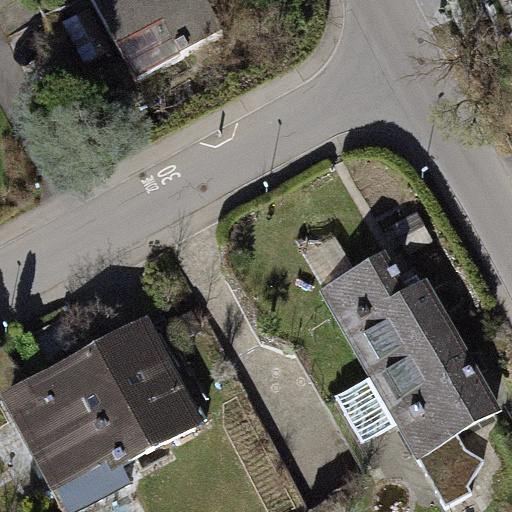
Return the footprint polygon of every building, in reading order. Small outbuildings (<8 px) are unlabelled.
[(39,0),(50,17),(81,0),(39,0)] [(81,0),(50,17),(97,105),(222,38),(207,9),(215,5),(211,0),(81,0)] [(419,217),(396,230),(407,250),(430,238),(419,217)] [(311,255),(320,284),(351,273),(342,244),(311,255)] [(374,374),(448,332),(424,291),(405,303),(394,284),(399,281),(395,274),(390,277),(383,265),(329,296),(374,374)] [(164,318),(61,374),(114,471),(122,467),(207,422),(198,405),(209,399),(164,318)] [(426,453),(417,459),(446,511),(473,496),(470,491),(483,464),(464,453),(457,437),(495,415),(448,332),(374,374),(377,378),(337,400),(363,444),(401,423),(404,428),(410,425),(426,453)] [(81,511),(131,485),(122,467),(114,471),(61,374),(9,402),(69,511),(81,511)]
